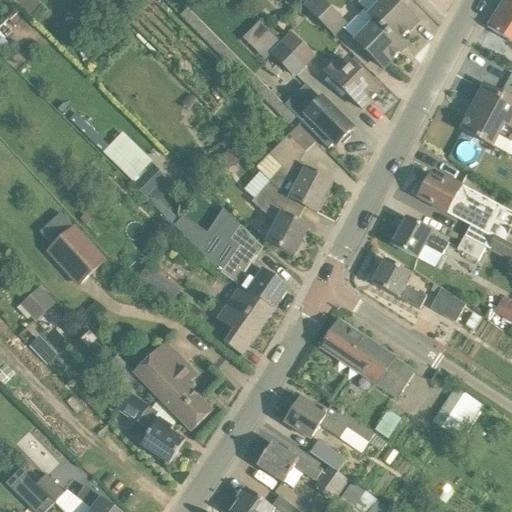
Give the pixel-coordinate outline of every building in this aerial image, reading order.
[(347,25),(321,0),(310,0),(303,7),(335,38),(347,25)] [(393,0),(383,0),(368,15),(374,21),(398,45),(418,24),(393,0)] [(511,0),(503,0),(486,27),(511,43),(511,0)] [(398,45),(374,21),(355,40),(357,42),(384,70),(404,51),(398,45)] [(92,38),(103,49),(114,38),(103,27),(92,38)] [(269,59),(273,55),(294,77),(304,67),(282,46),(265,29),(252,42),(269,59)] [(314,57),(293,35),(282,46),(304,67),(314,57)] [(350,63),(341,71),(334,65),(325,74),(362,111),(380,93),(350,63)] [(511,104),(483,89),(461,131),(494,149),(511,158),(511,155),(511,104)] [(353,131),(322,100),(305,116),(336,148),(341,143),(344,145),(351,138),(349,136),(353,131)] [(284,197),(303,207),(317,214),(332,186),(319,179),(320,177),(299,166),(306,153),(305,152),(315,144),(299,128),(270,156),(283,169),(269,184),(284,197)] [(123,132),(102,152),(132,182),(153,161),(123,132)] [(223,174),(238,165),(230,152),(215,161),(223,174)] [(133,187),(146,200),(166,180),(152,167),(133,187)] [(499,207),(445,178),(442,183),(430,177),(418,199),(484,235),(499,207)] [(266,242),(294,257),(309,231),(295,223),(303,207),(284,197),(269,184),(252,204),(276,224),(266,242)] [(407,220),(393,247),(435,270),(450,244),(407,220)] [(110,262),(76,226),(49,251),(83,287),(110,262)] [(290,289),(262,271),(255,282),(245,276),(263,250),(241,227),(232,239),(242,246),(220,275),(239,288),(274,312),(290,289)] [(511,261),(511,244),(496,236),(488,250),(511,262),(511,261)] [(484,248),(463,237),(456,249),(477,261),(484,248)] [(413,276),(386,261),(373,286),(420,311),(427,299),(407,288),(413,276)] [(137,282),(171,306),(181,293),(147,268),(137,282)] [(40,287),(20,306),(35,322),(37,320),(55,303),(40,287)] [(233,333),(224,345),(243,358),(274,312),(239,288),(217,320),(233,333)] [(441,290),(431,310),(456,325),(466,307),(441,290)] [(511,324),(511,304),(503,319),(511,324)] [(76,357),(95,335),(71,314),(52,336),(76,357)] [(339,324),(322,349),(398,400),(415,374),(339,324)] [(511,357),(511,336),(489,324),(480,339),(511,357)] [(212,414),(186,387),(197,377),(165,344),(134,374),(192,434),(212,414)] [(432,424),(462,443),(486,407),(456,387),(432,424)] [(170,434),(172,430),(156,419),(159,414),(129,394),(116,412),(151,434),(141,447),(169,466),(185,443),(170,434)] [(310,440),(319,426),(362,455),(374,436),(331,408),(327,414),(314,406),(312,409),(301,402),(286,424),(310,440)] [(338,475),(338,474),(346,462),(318,442),(310,454),(328,468),(338,475)] [(258,467),(285,484),(294,469),(316,483),(323,471),(293,452),(290,457),(272,445),(258,467)] [(337,505),(338,504),(352,485),(338,474),(338,475),(328,468),(314,490),(337,505)] [(34,511),(46,511),(54,504),(36,486),(21,471),(7,485),(34,511)] [(66,493),(47,475),(36,486),(54,504),(55,504),(56,503),(66,493)] [(338,504),(350,511),(353,511),(365,494),(352,485),(338,504)] [(117,511),(86,488),(76,499),(68,491),(66,493),(56,503),(55,504),(63,511),(117,511)] [(241,504),(234,511),(275,511),(274,511),(247,491),(238,502),(241,504)] [(388,511),(377,503),(369,511),(388,511)]
